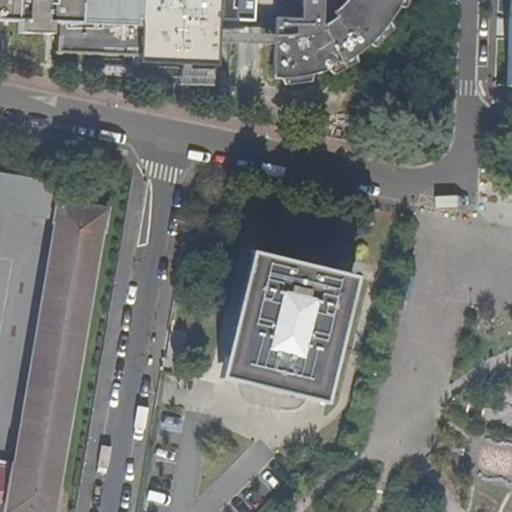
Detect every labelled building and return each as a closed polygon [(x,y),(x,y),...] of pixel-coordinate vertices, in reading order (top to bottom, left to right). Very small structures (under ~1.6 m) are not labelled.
[(0,0),(0,25),(28,27),(28,38),(50,39),(51,28),(61,28),(93,30),(93,0),(346,0),(321,28),(321,2),(318,0),(300,0),(298,2),(298,25),(272,25),(270,87),(309,81),(342,66),(377,40),(400,0),(0,0)] [(93,0),(93,30),(61,28),(59,58),(210,66),(212,28),(234,29),(238,27),(241,24),(241,17),(238,14),(233,12),(210,11),(210,0),(93,0)] [(0,210),(54,220),(57,200),(61,183),(0,172),(0,210)] [(107,209),(57,200),(54,220),(53,221),(56,222),(15,465),(13,466),(13,468),(9,490),(0,488),(0,511),(55,511),(76,389),(103,229),(104,229),(107,209)] [(352,272),(258,248),(230,369),(324,392),(352,272)] [(0,488),(9,490),(13,468),(0,466),(0,488)]
